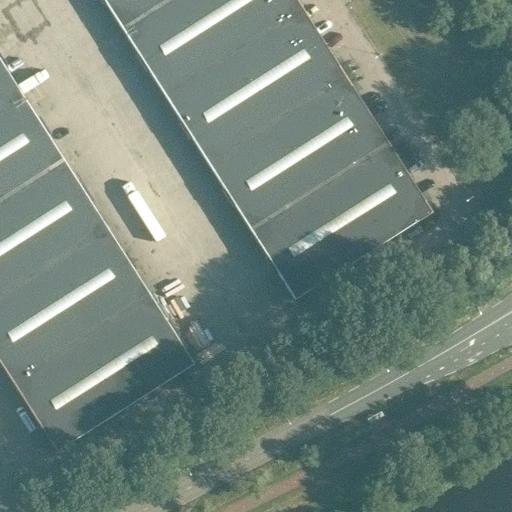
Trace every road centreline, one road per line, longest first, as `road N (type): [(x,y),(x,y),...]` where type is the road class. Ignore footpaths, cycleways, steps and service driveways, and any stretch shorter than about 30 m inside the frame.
road 1 (unclassified): [(330,0),(450,186),(442,235),(28,485),(0,438)]
road 2 (tertiary): [(132,511),(511,313)]
